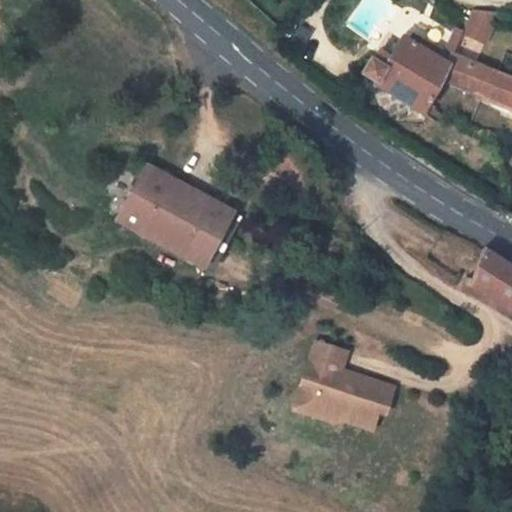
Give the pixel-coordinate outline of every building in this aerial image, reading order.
[(466,10),(465,42),(491,43),(492,11),(466,10)] [(448,57),(413,35),(409,41),(446,63),(448,57)] [(378,51),(372,61),(364,75),(375,81),(373,83),(423,114),(440,82),(449,66),(446,63),(409,41),(402,36),(388,57),(378,51)] [(449,66),(440,82),(511,111),(511,79),(449,54),(448,57),(446,63),(449,66)] [(146,163),(115,221),(203,268),(234,211),(146,163)] [(511,267),(483,248),(469,286),(511,311),(511,267)] [(347,351),(316,341),(302,385),(316,389),(310,408),(313,414),(335,422),(342,419),(373,429),(379,410),(386,412),(394,387),(353,374),(351,381),(334,376),(336,371),(340,372),(340,370),(347,351)] [(353,374),(340,370),(340,372),(336,371),(334,376),(351,381),(353,374)] [(316,389),(302,385),(294,408),(313,414),(310,408),(316,389)]
